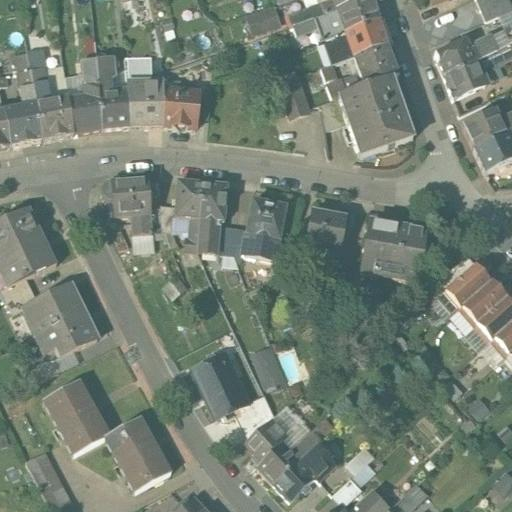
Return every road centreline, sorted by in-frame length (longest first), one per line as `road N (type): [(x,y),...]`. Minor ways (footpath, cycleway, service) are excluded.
road 1 (residential): [(468,208),(408,192),(135,153),(56,162)]
road 2 (residential): [(246,511),(199,453),(56,162)]
road 3 (tertiary): [(468,208),(390,0)]
